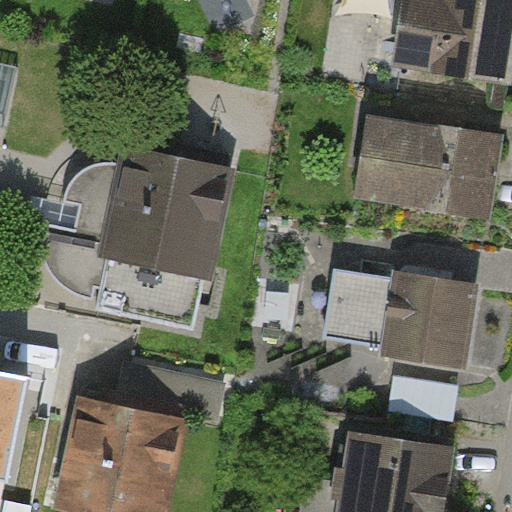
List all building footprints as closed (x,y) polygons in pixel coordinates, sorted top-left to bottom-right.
[(510,90),(511,76),(511,5),(469,0),(401,0),(392,75),(510,90)] [(487,224),(498,140),(364,123),(353,207),(487,224)] [(195,336),(228,174),(127,153),(125,164),(79,179),(55,220),(60,269),(97,302),(94,315),(195,336)] [(471,370),(482,289),(331,270),(321,351),(471,370)] [(28,380),(0,373),(0,480),(8,482),(28,380)] [(168,511),(185,424),(74,404),(54,511),(168,511)] [(447,511),(455,454),(345,440),(335,511),(447,511)]
